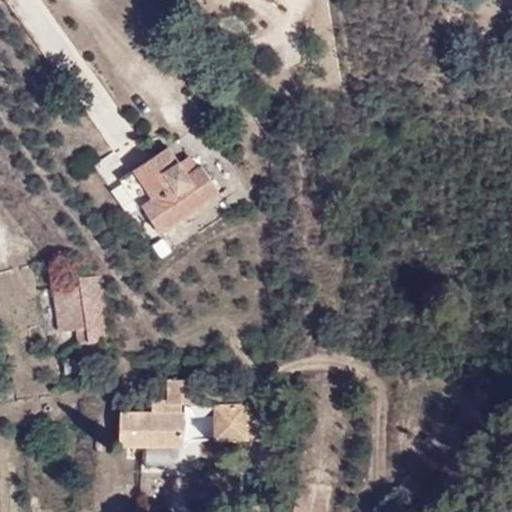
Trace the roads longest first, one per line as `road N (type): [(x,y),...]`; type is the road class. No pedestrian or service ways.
road 1 (unclassified): [(0,108),(162,334),(245,339),(261,366)]
road 2 (track): [(261,366),(270,406),(263,511)]
